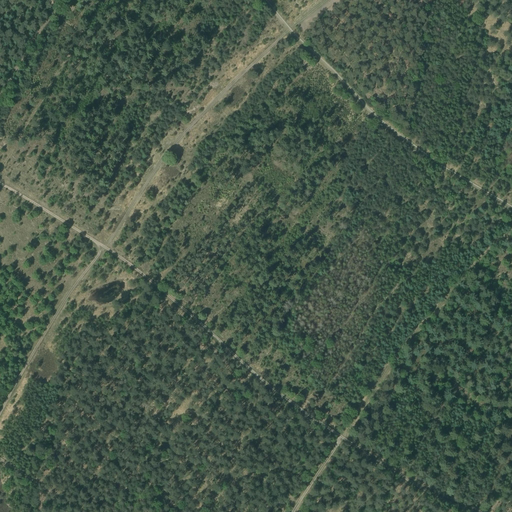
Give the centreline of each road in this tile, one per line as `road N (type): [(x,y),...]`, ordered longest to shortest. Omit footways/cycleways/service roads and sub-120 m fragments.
road 1 (track): [(237,360),(149,276),(105,247),(187,128),(81,38)]
road 2 (track): [(338,436),(445,290),(511,224)]
road 3 (track): [(34,345),(105,247),(0,184)]
road 4 (track): [(396,472),(237,360)]
road 5 (track): [(187,128),(289,28)]
